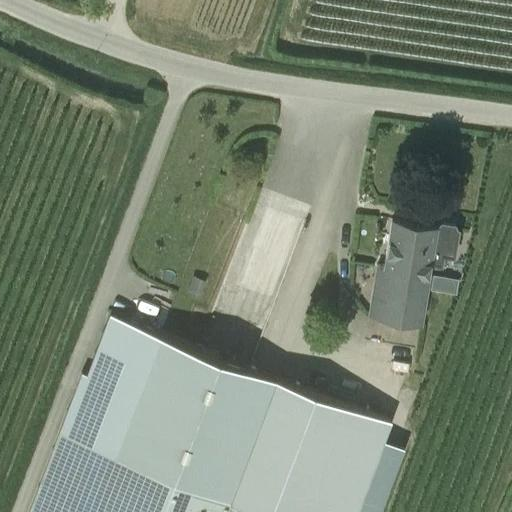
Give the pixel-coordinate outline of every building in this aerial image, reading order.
[(442,264),(443,255),(454,256),(458,229),(392,218),(384,267),(376,265),(376,266),(375,273),(368,314),(421,323),(429,274),(430,273),(431,263),(442,264)] [(457,289),(459,274),(432,271),(430,286),(457,289)] [(82,372),(28,511),(352,511),(388,420),(122,317),(99,379),(82,372)] [(232,352),(240,321),(230,318),(222,349),(232,352)] [(237,354),(247,358),(253,341),(244,337),(237,354)]
